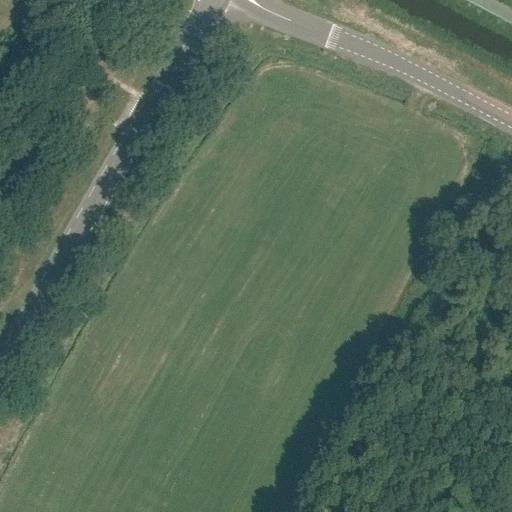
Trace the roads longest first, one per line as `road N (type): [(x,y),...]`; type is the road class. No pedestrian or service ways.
road 1 (tertiary): [(0,370),(218,0)]
road 2 (unclassified): [(511,124),(253,0)]
road 3 (unclassified): [(0,181),(75,111),(145,0)]
